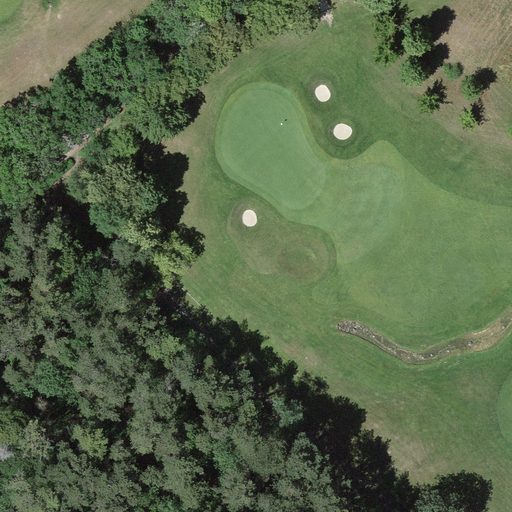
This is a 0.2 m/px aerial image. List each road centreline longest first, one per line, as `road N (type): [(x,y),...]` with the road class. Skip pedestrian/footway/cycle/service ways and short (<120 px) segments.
road 1 (track): [(397,511),(39,172)]
road 2 (track): [(229,0),(0,201)]
